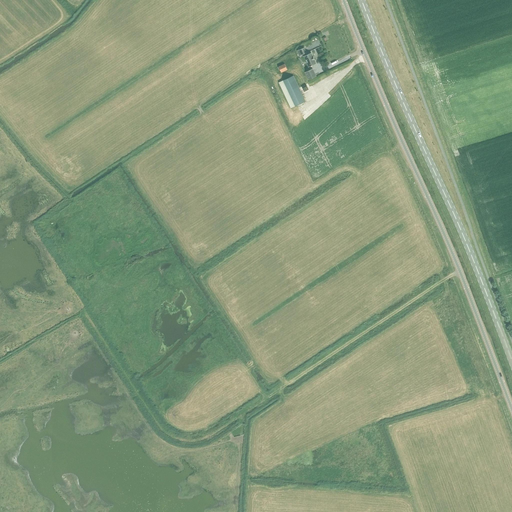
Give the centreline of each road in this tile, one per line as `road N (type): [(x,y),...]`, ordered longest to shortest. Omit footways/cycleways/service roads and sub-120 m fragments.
road 1 (track): [(83,311),(155,422),(174,438),(192,440),(459,270)]
road 2 (tertiary): [(511,409),(343,0)]
road 3 (secondary): [(362,0),(511,362)]
